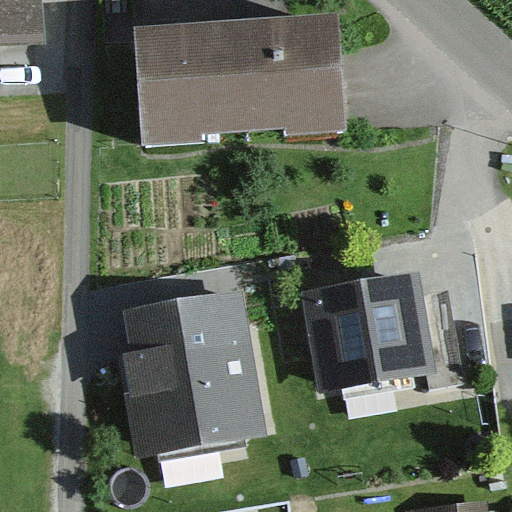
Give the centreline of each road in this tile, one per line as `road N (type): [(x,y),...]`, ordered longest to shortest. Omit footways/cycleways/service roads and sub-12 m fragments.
road 1 (residential): [(78,511),(90,0)]
road 2 (unknown): [(484,98),(456,213),(433,243),(306,270),(83,293)]
road 3 (tertiary): [(511,84),(413,0)]
